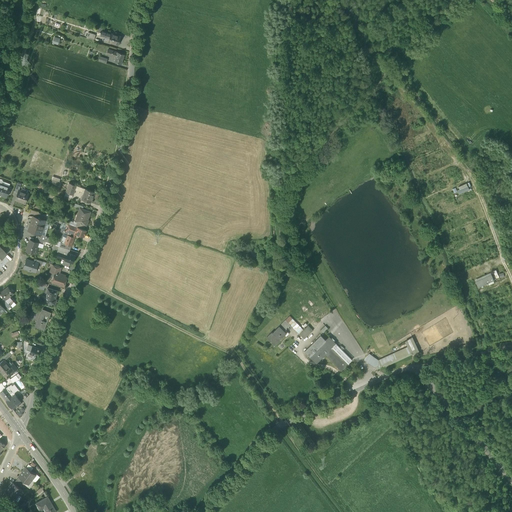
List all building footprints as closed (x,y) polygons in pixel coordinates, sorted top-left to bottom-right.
[(108,42),(118,45),(119,41),(121,37),(111,33),(111,34),(102,31),(101,34),(100,35),(109,38),(108,42)] [(52,43),(59,45),(61,38),(54,36),(52,43)] [(124,55),(113,51),(108,50),(107,54),(112,56),(116,57),(115,62),(121,64),(124,55)] [(1,179),(0,180),(0,183),(3,185),(9,188),(9,187),(10,184),(3,181),(2,179),(1,179)] [(8,191),(9,188),(3,185),(0,183),(0,194),(7,197),(9,191),(8,191)] [(64,196),(72,198),(73,195),(75,190),(76,185),(71,183),(69,183),(66,192),(64,196)] [(75,190),(84,193),(86,189),(85,188),(76,185),(75,190)] [(467,186),(459,189),(457,190),(459,194),(469,189),(467,185),(467,186)] [(82,199),(90,202),(93,196),(95,192),(86,189),(84,193),(82,199)] [(15,200),(25,203),(28,194),(19,190),(18,192),(17,195),(17,196),(15,200)] [(80,213),(77,221),(85,224),(86,225),(88,220),(87,219),(90,212),(82,209),(80,208),(78,213),(80,213)] [(37,234),(41,235),(41,234),(45,220),(33,216),(28,231),(37,234)] [(76,234),(76,233),(78,227),(75,226),(68,223),(65,230),(68,231),(68,232),(76,234)] [(84,229),(78,227),(76,233),(84,236),(85,232),(86,230),(84,229)] [(37,234),(36,238),(34,242),(38,243),(39,243),(44,245),(45,242),(47,236),(41,234),(41,235),(37,234)] [(60,242),(71,246),(74,237),(67,235),(66,237),(63,236),(60,242)] [(31,252),(34,253),(35,249),(36,249),(38,243),(34,242),(33,241),(32,242),(29,242),(26,251),(31,253),(31,252)] [(60,246),(58,252),(67,255),(68,253),(69,253),(70,250),(60,246)] [(65,260),(63,264),(68,266),(70,262),(73,263),(76,255),(69,253),(68,253),(67,255),(58,252),(57,257),(65,260)] [(3,258),(2,258),(0,260),(0,268),(0,269),(2,267),(4,265),(5,265),(7,263),(7,262),(9,260),(5,256),(3,258)] [(24,268),(35,272),(38,264),(38,263),(34,262),(27,260),(24,268)] [(52,282),(64,286),(65,285),(65,283),(65,282),(67,277),(63,276),(61,273),(59,273),(60,271),(55,269),(54,271),(53,273),(55,274),(52,282)] [(475,281),(491,274),(490,273),(474,280),(475,281)] [(491,274),(475,281),(478,287),(488,283),(493,281),(494,281),(491,274)] [(4,298),(6,300),(10,296),(13,294),(8,287),(5,290),(1,293),(4,298)] [(45,301),(55,304),(57,300),(55,299),(58,291),(47,288),(46,292),(48,293),(45,301)] [(14,301),(10,296),(6,300),(10,305),(14,301)] [(1,300),(8,308),(11,305),(10,305),(6,300),(4,298),(1,300)] [(35,326),(44,330),(46,324),(41,323),(45,314),(49,316),(50,313),(43,310),(42,313),(34,309),(32,312),(34,313),(32,318),(38,320),(35,326)] [(333,315),(328,309),(317,318),(321,323),(329,316),(330,318),(333,315)] [(301,336),(304,339),(313,330),(308,325),(303,330),(290,316),(285,320),(290,325),(301,336)] [(285,320),(279,326),(284,331),(290,325),(285,320)] [(286,333),(284,331),(279,326),(272,332),(267,337),(274,345),(286,333)] [(296,340),(300,337),(295,332),(292,335),(296,340)] [(304,351),(309,356),(325,340),(321,335),(304,351)] [(325,340),(309,356),(316,363),(325,354),(342,370),(349,364),(348,363),(352,360),(334,342),(335,341),(332,337),(331,338),(329,337),(325,340)] [(408,348),(411,354),(418,351),(412,337),(405,342),(408,348)] [(40,349),(32,346),(30,353),(34,355),(38,356),(40,349)] [(364,360),(378,370),(411,354),(408,348),(378,362),(368,355),(364,360)] [(3,357),(4,360),(13,352),(12,350),(3,357)] [(13,364),(9,366),(7,364),(7,363),(4,360),(0,363),(0,369),(0,370),(0,369),(0,370),(5,376),(11,371),(13,373),(17,369),(13,364)] [(0,393),(3,397),(9,392),(7,388),(6,389),(0,393)] [(13,392),(11,393),(9,392),(3,397),(12,408),(20,401),(15,394),(13,392)] [(26,467),(22,472),(32,480),(36,475),(26,467)] [(28,485),(32,480),(22,472),(18,477),(24,482),(28,485)] [(12,482),(9,487),(19,495),(22,490),(20,488),(14,483),(12,482)] [(15,500),(19,495),(9,487),(5,492),(6,493),(12,498),(15,500)] [(54,511),(56,511),(48,497),(36,504),(38,508),(43,505),(45,507),(43,508),(44,508),(45,511),(54,511)]
